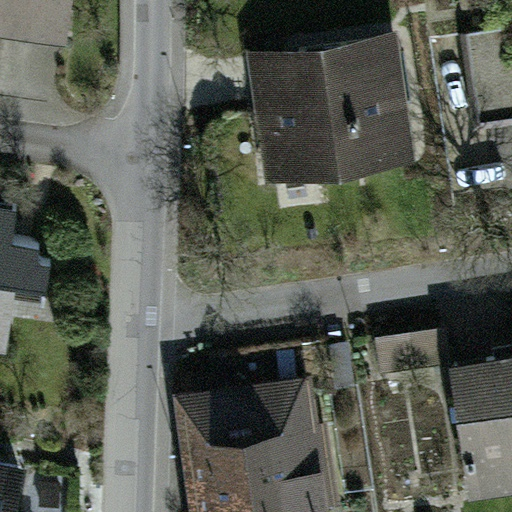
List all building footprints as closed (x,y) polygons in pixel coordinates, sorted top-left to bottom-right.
[(66,0),(0,0),(0,15),(63,24),(66,0)] [(387,28),(256,47),(275,170),(405,150),(387,28)] [(12,204),(0,202),(0,315),(5,273),(44,278),(48,248),(7,243),(12,204)] [(378,334),(380,356),(448,348),(445,326),(378,334)] [(511,347),(459,354),(474,481),(511,476),(511,347)] [(313,372),(184,392),(202,511),(326,511),(322,484),(331,482),(313,372)] [(15,511),(26,453),(0,447),(0,511),(15,511)]
